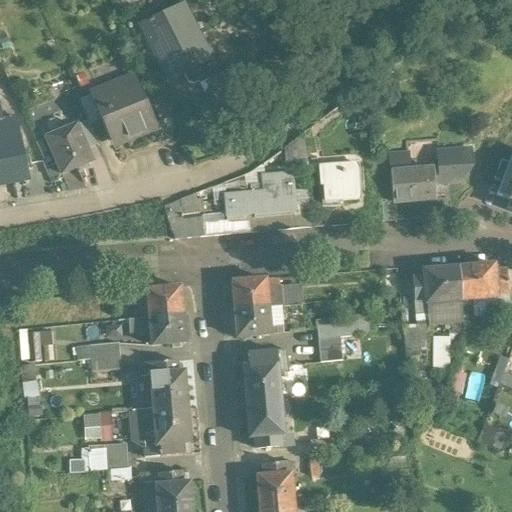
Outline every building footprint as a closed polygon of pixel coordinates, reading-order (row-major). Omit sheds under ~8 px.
[(248,0),(229,0),(225,3),(253,28),(261,23),(248,0)] [(183,6),(139,26),(152,55),(156,53),(167,78),(204,62),(186,24),(190,22),(183,6)] [(133,78),(96,94),(104,113),(97,116),(99,122),(108,144),(153,125),(133,78)] [(89,97),(77,103),(87,127),(91,126),(99,122),(97,116),(89,97)] [(249,98),(238,123),(251,129),(262,104),(249,98)] [(0,141),(18,138),(15,123),(1,126),(0,119),(0,141)] [(301,136),(305,169),(316,168),(314,148),(325,147),(322,120),(301,136)] [(75,128),(45,141),(60,177),(90,165),(75,128)] [(289,170),(305,169),(301,136),(287,147),(289,170)] [(18,138),(0,141),(0,189),(12,187),(11,178),(24,176),(25,176),(22,161),(18,138)] [(469,151),(436,153),(438,171),(432,172),(433,186),(439,186),(458,186),(470,167),(469,151)] [(511,151),(494,196),(511,203),(511,151)] [(407,155),(388,156),(389,174),(409,173),(407,155)] [(30,171),(28,160),(22,161),(25,176),(24,176),(25,184),(34,183),(32,171),(30,171)] [(356,167),(318,170),(320,188),(323,188),(325,211),(342,209),(341,204),(359,202),(356,167)] [(409,173),(389,174),(391,200),(392,205),(395,205),(435,201),(433,186),(432,172),(432,171),(409,173)] [(290,178),(262,180),(262,188),(263,196),(264,216),(292,214),(292,208),(290,178)] [(262,188),(247,189),(248,197),(263,196),(262,188)] [(223,199),(222,190),(163,212),(173,241),(201,239),(199,215),(224,213),(223,199)] [(248,197),(223,199),(224,213),(224,219),(264,216),(263,196),(248,197)] [(391,200),(380,201),(380,204),(382,224),(396,222),(395,205),(392,205),(391,200)] [(380,204),(368,205),(369,225),(382,224),(380,204)] [(319,205),(309,206),(311,229),(322,228),(319,205)] [(309,206),(292,208),(292,214),(294,231),(311,229),(309,206)] [(224,213),(199,215),(201,239),(226,237),(224,219),(224,213)] [(294,231),(292,214),(264,216),(266,234),(294,231)] [(264,216),(224,219),(226,237),(266,234),(264,216)] [(493,266),(457,270),(460,304),(496,301),(495,297),(506,296),(504,272),(493,273),(493,266)] [(457,270),(422,273),(422,279),(411,280),(413,304),(420,303),(424,303),(425,307),(433,306),(460,304),(457,270)] [(396,276),(374,278),(376,300),(398,298),(396,276)] [(264,281),(266,309),(279,308),(299,307),(297,279),(264,281)] [(264,281),(231,284),(233,312),(266,309),(264,281)] [(179,289),(146,292),(146,293),(146,300),(148,320),(181,317),(179,289)] [(146,293),(133,294),(134,301),(146,300),(146,293)] [(420,303),(413,304),(414,316),(421,315),(420,303)] [(425,307),(424,303),(420,303),(421,315),(429,314),(434,314),(433,306),(425,307)] [(460,304),(433,306),(434,314),(429,314),(430,326),(449,324),(462,323),(460,304)] [(268,329),(281,328),(279,308),(266,309),(268,329)] [(266,309),(233,312),(235,340),(269,337),(269,336),(268,329),(266,309)] [(181,317),(148,320),(149,332),(151,347),(184,344),(181,317)] [(148,320),(128,321),(129,334),(149,332),(148,320)] [(353,322),(315,326),(317,342),(339,340),(354,338),(353,322)] [(473,322),(462,323),(462,332),(474,331),(473,322)] [(462,323),(449,324),(450,333),(462,332),(462,323)] [(425,327),(401,328),(404,354),(425,353),(425,327)] [(281,328),(268,329),(269,336),(281,335),(281,328)] [(34,330),(34,359),(52,359),(52,330),(34,330)] [(433,336),(433,368),(450,368),(450,336),(433,336)] [(339,340),(317,342),(319,365),(341,363),(339,340)] [(117,344),(76,348),(77,363),(90,362),(119,359),(117,344)] [(284,353),(270,354),(270,355),(272,355),(273,366),(276,365),(277,374),(286,374),(284,353)] [(270,355),(248,357),(248,367),(243,368),(246,404),(279,401),(277,374),(276,365),(273,366),(272,355),(270,355)] [(119,359),(90,362),(91,373),(120,371),(119,359)] [(175,362),(152,365),(153,372),(153,376),(149,376),(152,411),(185,408),(182,373),(176,374),(175,362)] [(152,365),(139,366),(140,373),(153,372),(152,365)] [(279,401),(246,404),(248,439),(254,438),(255,448),(279,446),(278,436),(281,436),(279,401)] [(185,408),(152,411),(155,447),(159,447),(160,458),(184,456),(183,445),(189,444),(185,408)] [(152,411),(134,413),(134,414),(129,414),(132,440),(142,440),(144,459),(160,458),(159,447),(155,447),(152,411)] [(109,442),(107,413),(96,414),(99,443),(109,442)] [(99,443),(96,414),(81,415),(83,444),(99,443)] [(304,444),(304,455),(329,454),(329,432),(307,432),(307,444),(304,444)] [(109,460),(128,458),(127,449),(88,452),(90,472),(110,471),(109,460)] [(119,470),(129,469),(128,458),(109,460),(110,471),(119,470)] [(285,464),(260,466),(261,478),(255,478),(258,511),(282,511),(292,511),(289,476),(286,476),(285,464)] [(129,469),(119,470),(120,481),(130,480),(129,469)] [(182,474),(157,476),(158,483),(158,487),(154,487),(156,511),(189,511),(187,484),(183,484),(182,474)] [(157,476),(144,477),(145,484),(158,483),(157,476)]
